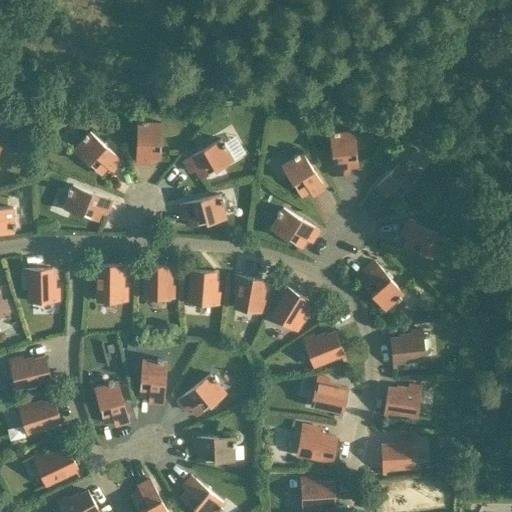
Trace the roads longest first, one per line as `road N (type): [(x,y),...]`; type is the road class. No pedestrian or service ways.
road 1 (track): [(148,91),(511,97)]
road 2 (track): [(0,89),(148,91)]
